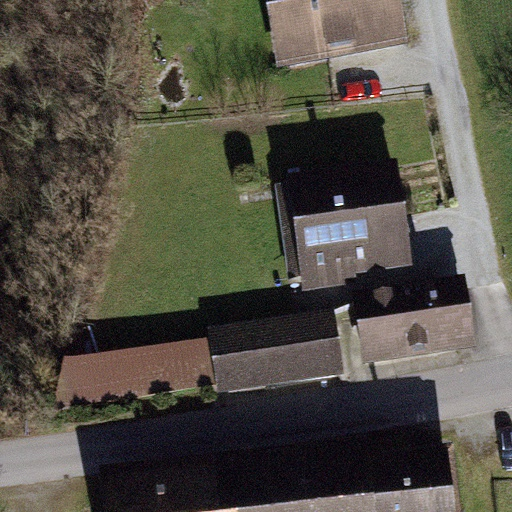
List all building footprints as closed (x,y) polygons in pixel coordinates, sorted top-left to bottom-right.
[(270,0),(281,62),(400,40),(392,0),(270,0)] [(295,189),(308,279),(394,266),(381,177),(295,189)] [(267,188),(270,249),(298,248),(295,186),(267,188)] [(452,292),(358,306),(366,360),(460,347),(452,292)] [(213,341),(62,349),(65,404),(216,396),(213,341)] [(336,383),(329,342),(224,360),(228,401),(336,383)] [(407,467),(113,500),(114,511),(449,511),(442,446),(405,451),(407,467)]
